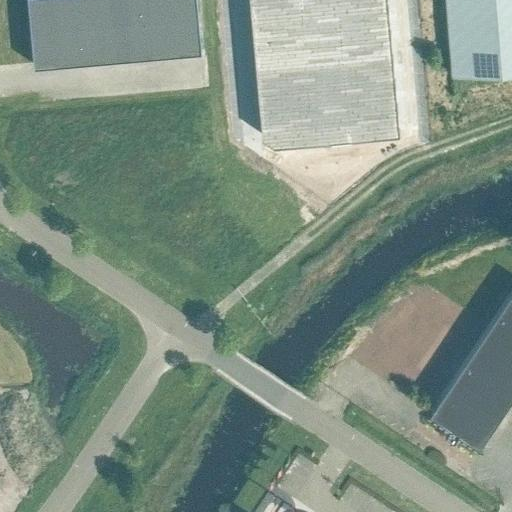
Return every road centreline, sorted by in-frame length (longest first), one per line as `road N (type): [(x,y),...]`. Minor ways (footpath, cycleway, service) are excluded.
road 1 (unclassified): [(176,327),(455,511)]
road 2 (unclassified): [(176,327),(50,511)]
road 3 (unclassified): [(0,202),(176,327)]
